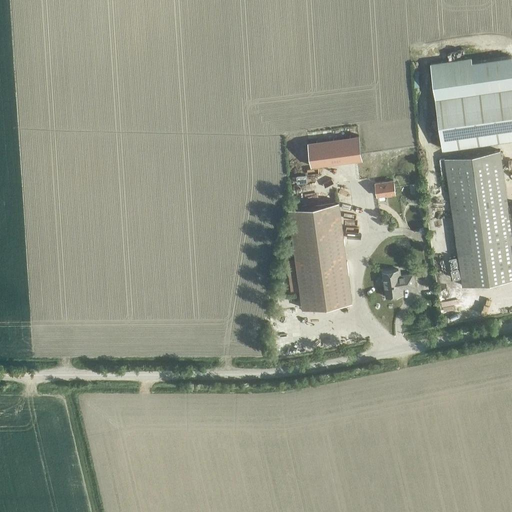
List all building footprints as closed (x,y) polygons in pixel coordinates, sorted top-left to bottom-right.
[(431,63),(436,98),(511,87),(511,60),(511,54),(470,60),(470,58),(431,63)] [(443,148),(511,138),(511,87),(436,98),(443,148)] [(358,135),(308,142),(312,166),(362,159),(358,135)] [(511,205),(508,206),(500,150),(444,158),(462,285),(511,278),(511,205)] [(393,180),(375,183),(377,196),(395,193),(393,180)] [(352,301),(339,202),(289,208),(302,308),(352,301)] [(398,269),(382,271),(386,296),(402,294),(401,288),(415,287),(413,273),(399,275),(398,269)]
